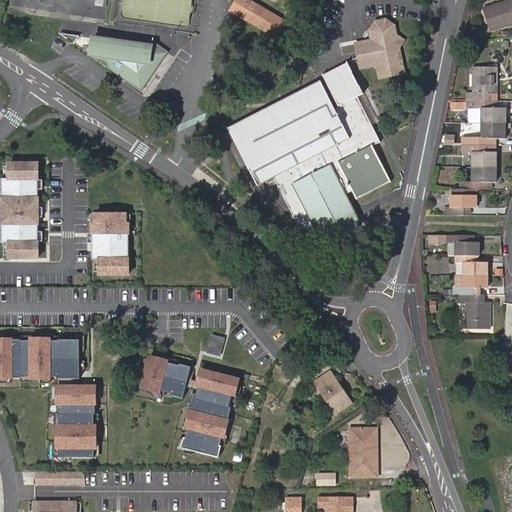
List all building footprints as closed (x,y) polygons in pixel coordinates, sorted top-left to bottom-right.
[(285,21),(266,9),(264,13),(246,2),(241,0),(239,0),(234,9),(277,35),(285,21)] [(266,9),(251,0),(247,0),(246,2),(264,13),(266,9)] [(511,0),(506,0),(483,7),(490,30),(511,23),(511,0)] [(372,30),(374,42),(358,45),(359,52),(362,68),(378,66),(380,79),(400,75),(406,74),(402,50),(406,42),(398,37),(396,25),(388,20),(378,21),(372,30)] [(80,39),(69,38),(67,42),(75,47),(80,39)] [(101,64),(104,42),(94,40),(91,58),(101,64)] [(154,47),(104,42),(101,64),(145,92),(169,55),(154,47)] [(359,96),(365,93),(349,62),(325,75),(327,79),(323,81),(229,127),(259,184),(275,177),(279,186),(283,184),(288,193),(284,196),(299,227),(321,232),(326,242),(360,225),(344,193),(353,189),(357,197),(391,181),(374,143),(380,140),(359,96)] [(466,100),(476,100),(490,100),(490,93),(495,93),(496,66),(473,66),(472,90),(466,91),(466,100)] [(495,101),(490,100),(476,100),(476,106),(481,106),(481,122),(504,122),(504,107),(495,107),(495,101)] [(504,137),(504,122),(481,122),(481,137),(471,137),(471,144),(486,145),(494,144),(494,137),(504,137)] [(471,151),(471,167),(495,167),(494,151),(486,151),(486,145),(462,144),(462,151),(471,151)] [(39,163),(10,163),(10,166),(10,178),(4,178),(3,178),(3,186),(3,196),(3,214),(3,223),(3,232),(3,241),(3,242),(4,242),(10,242),(10,255),(10,257),(39,257),(39,241),(39,231),(39,217),(39,207),(39,189),(39,180),(39,163)] [(494,181),(495,167),(471,167),(471,182),(461,182),(462,188),(474,188),(489,188),(489,181),(494,181)] [(288,193),(283,184),(279,186),(284,196),(288,193)] [(474,207),(474,188),(462,188),(451,189),(450,208),(443,208),(443,214),(467,214),(468,214),(468,208),(474,207)] [(96,223),(93,223),(93,232),(93,242),(93,259),(95,259),(100,259),(100,271),(100,274),(130,274),(130,223),(127,223),(127,214),(96,214),(96,223)] [(458,254),(474,254),(478,253),(478,240),(474,240),(474,234),(448,235),(449,254),(458,254)] [(474,254),(458,254),(458,274),(462,274),(486,274),(486,261),(474,260),(474,254)] [(486,274),(462,274),(462,286),(458,286),(458,293),(465,293),(473,294),(473,287),(486,287),(486,274)] [(473,294),(465,293),(465,328),(488,329),(488,301),(481,301),(481,294),(473,294)] [(221,356),(226,337),(212,334),(207,353),(221,356)] [(22,339),(0,339),(0,377),(22,378),(22,377),(32,377),(32,378),(51,378),(51,377),(58,377),(58,378),(81,378),(81,339),(59,339),(59,340),(51,340),(51,339),(32,339),(32,340),(22,340),(22,339)] [(511,339),(510,340),(510,355),(504,355),(503,377),(511,376),(511,339)] [(184,398),(192,366),(181,363),(180,365),(168,362),(169,360),(150,356),(142,387),(160,392),(161,390),(173,393),(173,395),(184,398)] [(231,407),(234,395),(236,395),(240,379),(202,369),(198,385),(200,386),(197,398),(195,397),(187,428),(189,428),(186,438),(185,437),(182,448),(220,457),(223,447),(221,447),(223,437),(225,437),(233,407),(231,407)] [(327,387),(323,389),(338,414),(354,405),(337,379),(336,379),(333,374),(323,381),(327,387)] [(96,386),(58,386),(58,414),(59,414),(59,425),(58,426),(58,448),(59,448),(59,457),(95,457),(95,448),(96,448),(97,425),(95,425),(95,414),(96,414),(96,386)] [(343,447),(354,447),(353,430),(343,430),(343,447)] [(377,467),(376,451),(373,451),(373,444),(376,444),(376,430),(353,430),(354,447),(354,477),(379,477),(379,467),(377,467)] [(320,471),(320,484),(339,484),(339,472),(320,471)] [(84,485),(84,472),(34,472),(34,484),(84,485)] [(76,511),(77,502),(35,502),(34,511),(76,511)]
